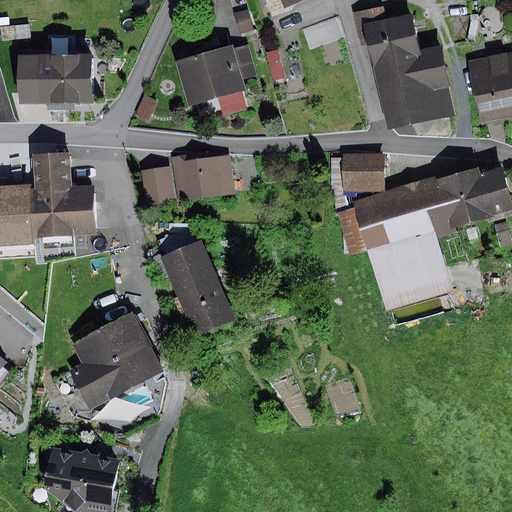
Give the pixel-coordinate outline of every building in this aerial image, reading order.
[(264,0),(271,16),(311,0),(264,0)] [(384,7),(358,13),(384,134),(457,118),(441,44),(417,49),(410,15),(387,20),(384,7)] [(69,8),(31,14),(32,24),(71,19),(69,8)] [(248,10),(234,13),(240,35),(254,31),(248,10)] [(29,24),(0,28),(2,41),(31,38),(29,24)] [(231,45),(175,62),(188,105),(245,88),(242,79),(256,75),(247,44),(232,49),(231,45)] [(278,51),(266,54),(272,80),(284,78),(278,51)] [(511,54),(470,63),(483,126),(511,120),(511,54)] [(90,56),(16,57),(16,106),(90,105),(90,56)] [(242,92),(218,98),(222,116),(246,110),(242,92)] [(144,95),(135,115),(148,120),(156,101),(144,95)] [(205,152),(172,156),(178,202),(234,195),(229,155),(206,158),(205,152)] [(68,155),(29,157),(31,190),(33,237),(94,234),(91,186),(70,187),(68,155)] [(382,155),(343,155),(343,160),(343,190),(351,190),(382,191),(382,155)] [(343,190),(343,160),(331,159),(331,187),(349,256),(368,250),(355,203),(351,190),(343,190)] [(477,167),(355,203),(368,250),(386,310),(451,291),(435,239),(455,233),(454,227),(511,209),(511,206),(500,167),(479,173),(477,167)] [(169,168),(141,171),(145,204),(173,201),(169,168)] [(7,184),(0,184),(0,257),(34,256),(33,237),(31,190),(7,192),(7,184)] [(511,244),(506,222),(494,226),(501,249),(511,246),(511,244)] [(234,320),(196,227),(160,241),(164,252),(157,255),(190,338),(234,320)] [(296,242),(274,244),(275,270),(298,269),(296,242)] [(132,314),(72,347),(82,365),(67,372),(88,411),(162,371),(132,314)] [(80,453),(49,448),(43,487),(77,511),(110,511),(119,460),(108,458),(99,445),(88,452),(86,449),(80,453)]
